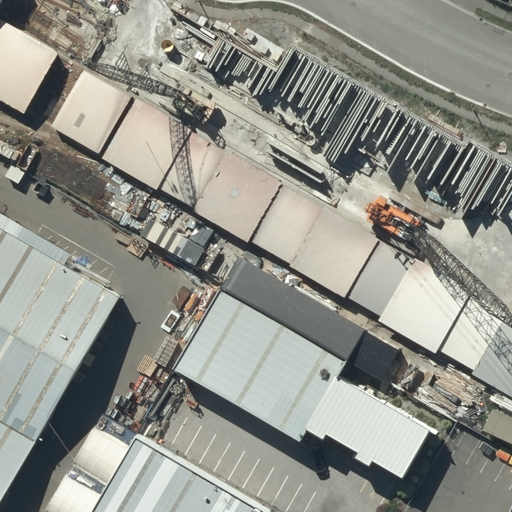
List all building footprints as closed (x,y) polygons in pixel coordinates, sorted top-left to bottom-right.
[(46,0),(8,0),(0,12),(0,21),(22,36),(46,0)] [(467,273),(133,79),(98,139),(433,333),(467,273)] [(323,157),(313,178),(348,196),(359,176),(323,157)] [(0,399),(24,414),(109,269),(0,205),(0,399)] [(337,340),(209,265),(161,348),(289,422),(337,340)] [(0,454),(24,414),(0,399),(0,454)] [(511,415),(496,408),(486,428),(511,440),(511,415)] [(236,511),(252,485),(126,412),(67,511),(236,511)]
